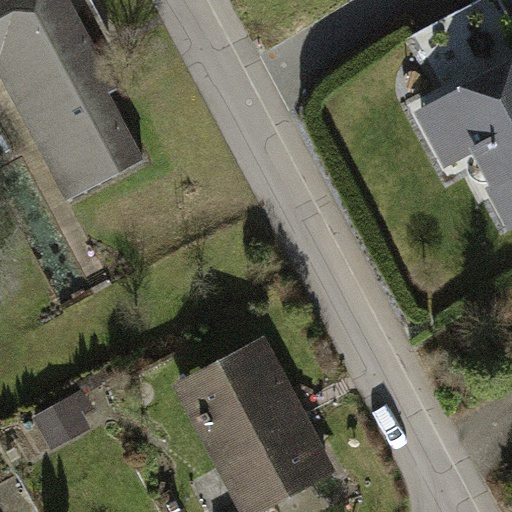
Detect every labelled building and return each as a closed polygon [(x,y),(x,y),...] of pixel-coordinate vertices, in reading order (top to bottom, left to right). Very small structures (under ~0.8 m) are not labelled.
[(46,0),(0,0),(0,69),(69,200),(145,160),(110,93),(117,88),(89,36),(62,50),(50,29),(60,25),(46,0)] [(511,66),(451,99),(477,148),(511,213),(511,66)] [(477,148),(451,99),(425,114),(451,162),(477,148)] [(269,333),(170,387),(238,511),(338,458),(269,333)] [(84,419),(72,397),(39,416),(51,438),(84,419)]
